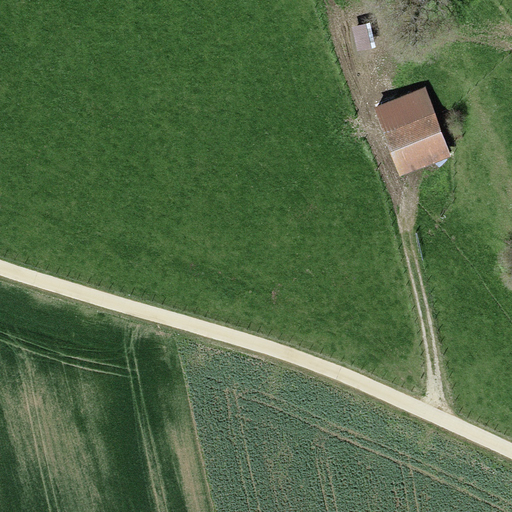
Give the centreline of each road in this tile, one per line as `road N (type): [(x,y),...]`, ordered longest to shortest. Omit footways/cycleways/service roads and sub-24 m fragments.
road 1 (track): [(444,423),(0,270)]
road 2 (track): [(355,96),(428,333),(444,423)]
